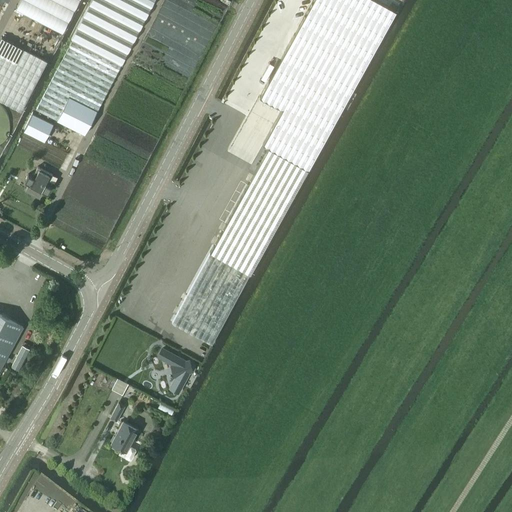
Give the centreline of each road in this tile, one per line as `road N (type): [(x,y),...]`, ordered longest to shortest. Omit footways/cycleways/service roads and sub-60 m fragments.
road 1 (unclassified): [(87,288),(117,257),(251,0)]
road 2 (track): [(159,0),(42,223)]
road 3 (tertiary): [(0,468),(88,313),(87,288)]
